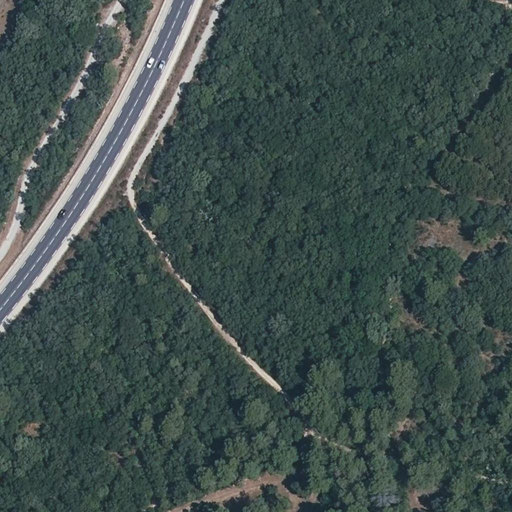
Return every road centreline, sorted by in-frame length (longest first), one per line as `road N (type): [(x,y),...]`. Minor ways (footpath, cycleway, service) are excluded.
road 1 (track): [(312,432),(175,272),(130,199),(131,178),(221,0)]
road 2 (primary): [(0,308),(82,197),(185,0)]
road 3 (track): [(120,0),(29,170),(12,243),(0,259)]
